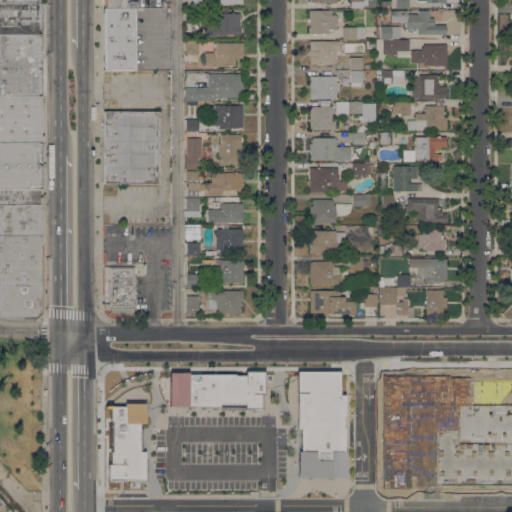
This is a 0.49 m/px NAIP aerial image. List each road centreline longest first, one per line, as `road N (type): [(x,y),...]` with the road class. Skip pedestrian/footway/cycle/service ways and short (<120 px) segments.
road 1 (residential): [(511,328),(229,330),(176,333),(150,345)]
road 2 (residential): [(276,329),(275,0)]
road 3 (residential): [(477,328),(477,0)]
road 4 (primary): [(81,336),(84,72)]
road 5 (residential): [(150,345),(170,354),(371,349)]
road 6 (primary): [(60,130),(59,330)]
road 7 (residential): [(371,349),(185,340),(176,333)]
road 8 (primary): [(59,330),(58,511)]
road 9 (primary): [(84,488),(81,336)]
road 10 (residential): [(371,349),(511,348)]
road 11 (primary): [(60,0),(60,130)]
